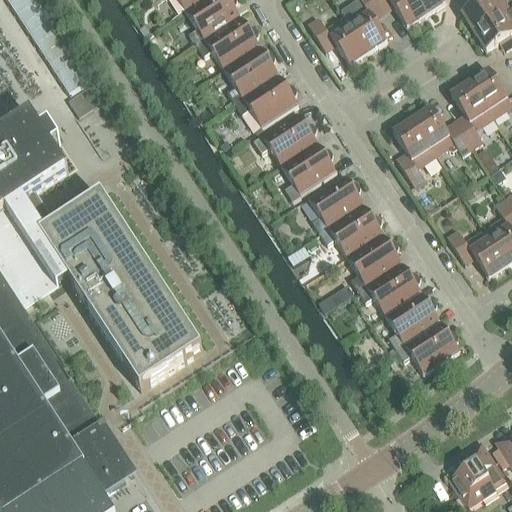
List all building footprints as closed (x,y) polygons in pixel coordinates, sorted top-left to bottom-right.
[(4,0),(70,99),(90,86),(33,0),(4,0)] [(175,0),(186,16),(211,0),(163,0),(166,4),(171,0),(175,0)] [(197,51),(241,22),(234,11),(237,9),(238,4),(235,0),(211,0),(186,16),(198,34),(190,39),(197,51)] [(372,22),(382,16),(372,0),(357,0),(360,4),(341,16),(346,23),(369,59),(388,46),(372,22)] [(427,21),(413,0),(372,0),(382,16),(392,9),(408,33),(427,21)] [(413,0),(427,21),(446,8),(440,0),(413,0)] [(462,18),(475,37),(511,14),(501,0),(472,0),(471,1),(477,9),(462,18)] [(511,51),(511,15),(511,14),(475,37),(487,56),(502,47),(507,55),(511,51)] [(224,74),(261,51),(256,44),(259,42),(260,37),(257,32),(252,31),(249,33),(241,22),(197,51),(205,62),(213,57),(224,74)] [(369,59),(346,23),(327,35),(319,24),(309,30),(324,54),(334,47),(350,71),(369,59)] [(145,29),(139,32),(145,40),(150,37),(145,29)] [(156,36),(147,41),(152,49),(161,44),(156,36)] [(235,109),(280,80),(273,69),(276,68),(277,62),(273,57),(268,56),(265,58),(261,51),(224,74),(236,92),(228,98),(235,109)] [(471,88),(495,124),(511,112),(511,108),(490,75),(471,88)] [(280,80),(235,109),(243,121),(251,115),(263,134),(299,110),(294,102),(297,101),(298,95),(295,90),(290,89),(287,91),(280,80)] [(192,83),(184,88),(189,96),(197,91),(192,83)] [(495,124),(471,88),(452,100),(468,124),(458,131),(473,154),(483,147),(476,136),(495,124)] [(92,90),(69,105),(80,123),(80,122),(104,107),(92,90)] [(473,154),(458,131),(448,137),(432,113),(413,125),(437,162),(456,149),(463,161),(473,154)] [(212,115),(200,123),(204,129),(216,121),(212,115)] [(0,511),(20,511),(84,471),(103,500),(126,485),(127,485),(118,471),(124,466),(109,442),(23,311),(68,282),(141,395),(203,355),(102,201),(54,233),(32,199),(67,176),(68,177),(69,176),(53,151),(61,146),(50,129),(42,134),(31,117),(30,118),(30,119),(0,138),(0,511)] [(282,171),(318,148),(314,141),(317,139),(318,134),(314,129),(309,128),(306,130),(298,118),(254,147),(262,159),(270,154),(282,171)] [(437,162),(413,125),(394,138),(410,162),(400,169),(415,192),(426,185),(418,174),(437,162)] [(225,142),(219,146),(225,156),(232,152),(225,142)] [(318,148),(282,171),(294,189),(286,194),(294,207),(338,178),(330,166),(333,164),(334,159),(331,154),(326,153),(323,155),(318,148)] [(500,175),(493,180),(498,188),(504,183),(504,181),(500,175)] [(321,239),(365,210),(358,199),(361,197),(362,192),(358,187),(353,186),(350,188),(345,180),(309,204),(321,222),(313,228),(321,239)] [(485,235),(509,271),(511,269),(511,234),(511,235),(511,234),(511,213),(506,205),(496,212),(504,223),(485,235)] [(336,245),(348,263),(384,239),(379,232),(382,230),(383,225),(380,220),(375,219),(372,221),(365,210),(321,239),(328,250),(336,245)] [(509,271),(485,235),(466,247),(459,236),(448,243),(464,266),(474,260),(490,284),(509,271)] [(351,286),(359,297),(403,268),(396,258),(399,256),(400,251),(396,245),(391,244),(388,246),(384,239),(348,263),(359,280),(351,286)] [(305,251),(288,262),(293,270),(310,259),(305,251)] [(374,303),(386,321),(422,297),(417,290),(420,289),(422,284),(418,278),(413,277),(410,279),(403,268),(359,297),(366,309),(374,303)] [(348,290),(343,293),(350,303),(354,300),(348,290)] [(426,304),(422,297),(386,321),(397,339),(389,344),(397,355),(441,326),(434,316),(437,314),(438,309),(434,303),(429,302),(426,304)] [(325,305),(319,309),(325,319),(332,315),(325,305)] [(397,355),(404,367),(412,362),(425,380),(461,357),(456,349),(459,347),(460,342),(456,336),(451,335),(448,337),(441,326),(397,355)] [(379,369),(368,375),(373,383),(384,377),(379,369)] [(511,437),(497,448),(500,452),(511,469),(511,470),(511,437)] [(467,511),(471,511),(508,488),(482,448),(459,463),(466,475),(450,485),(467,511)] [(500,452),(493,457),(504,473),(511,469),(500,452)]
